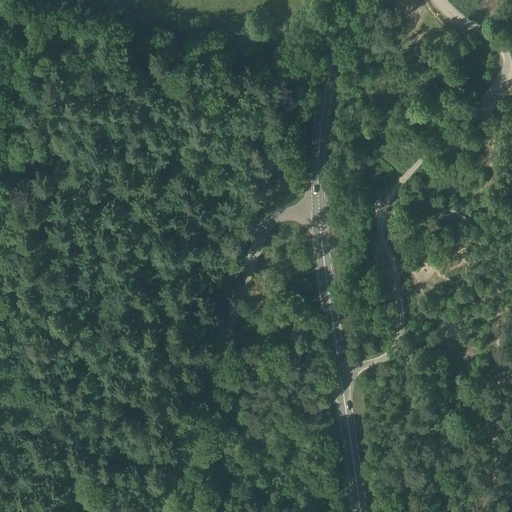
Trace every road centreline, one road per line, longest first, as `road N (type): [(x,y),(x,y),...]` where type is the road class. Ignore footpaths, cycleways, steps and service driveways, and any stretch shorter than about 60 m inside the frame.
road 1 (track): [(297,91),(38,34),(26,44),(0,265)]
road 2 (unclassified): [(161,511),(250,251),(270,225),(317,217)]
road 3 (secondary): [(359,511),(317,217)]
road 4 (secondary): [(317,217),(322,81),(348,0)]
road 5 (track): [(98,511),(25,370),(0,352)]
